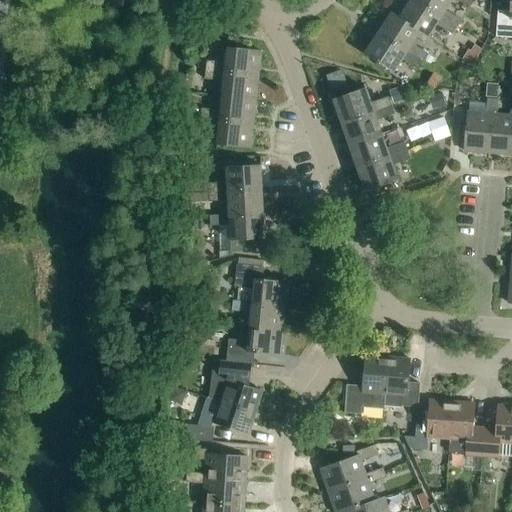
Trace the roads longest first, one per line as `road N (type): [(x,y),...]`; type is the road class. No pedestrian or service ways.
road 1 (residential): [(382,301),(274,27)]
road 2 (residential): [(286,511),(286,435),(382,301)]
road 3 (residential): [(482,327),(495,175)]
road 4 (residential): [(511,354),(488,371),(432,367),(434,324)]
